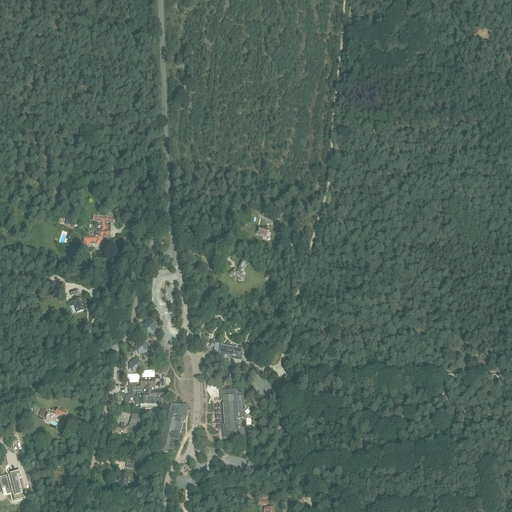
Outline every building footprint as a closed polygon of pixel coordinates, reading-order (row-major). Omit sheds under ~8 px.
[(105,231),(104,224),(102,224),(102,231),(96,232),(96,237),(84,238),(84,248),(88,248),(88,242),(97,242),(97,243),(101,243),(101,240),(102,240),(102,236),(109,236),(109,231),(105,231)] [(258,235),(266,237),(269,228),(266,227),(265,230),(260,228),(258,235)] [(241,271),(242,270),(243,270),(246,264),(242,262),(238,268),(239,268),(239,270),(236,268),(235,271),(233,270),(232,272),(231,274),(232,275),(234,276),(236,276),(237,275),(238,275),(238,277),(239,279),(241,280),(243,280),(244,278),(244,277),(246,274),(241,271)] [(83,305),(81,298),(79,299),(77,294),(78,294),(76,290),(70,292),(71,296),(74,295),(76,300),(70,302),(71,306),(74,306),(76,313),(88,310),(86,304),(83,305)] [(154,323),(142,323),(142,335),(154,335),(154,323)] [(144,344),(144,341),(138,341),(138,344),(135,344),(135,351),(138,351),(138,354),(144,354),(144,351),(147,351),(147,344),(144,344)] [(221,346),(221,344),(215,343),(213,353),(220,354),(220,352),(221,346)] [(139,363),(139,360),(132,360),(132,363),(129,363),(129,369),(132,369),(132,372),(139,372),(139,369),(142,369),(142,363),(139,363)] [(135,398),(135,406),(141,406),(163,406),(162,400),(163,400),(163,391),(155,391),(154,379),(140,379),(140,386),(137,386),(137,388),(129,388),(129,396),(126,396),(124,403),(129,404),(130,399),(133,399),(133,398),(135,398)] [(245,436),(244,429),(246,429),(245,411),(245,408),(244,408),(244,401),(237,402),(235,390),(220,391),(221,401),(224,400),(226,425),(222,425),(224,438),(245,436)] [(170,408),(168,415),(169,415),(167,422),(166,422),(164,431),(163,431),(161,439),(162,439),(160,451),(167,453),(168,449),(173,450),(174,446),(175,447),(176,444),(178,444),(181,435),(179,434),(181,433),(183,424),(182,424),(182,420),(185,420),(186,416),(187,416),(187,414),(187,412),(186,412),(187,406),(171,404),(170,408)] [(67,413),(58,409),(56,411),(52,409),(51,413),(58,416),(58,415),(65,418),(67,413)] [(141,427),(145,418),(133,414),(128,426),(121,423),(121,424),(116,422),(113,429),(113,428),(112,432),(117,434),(118,432),(125,435),(126,432),(131,434),(134,428),(138,430),(140,426),(141,427)] [(16,500),(21,498),(14,473),(9,475),(10,476),(2,478),(4,483),(2,483),(3,487),(5,486),(6,492),(13,491),(16,500)] [(128,476),(121,474),(119,486),(127,487),(127,483),(128,483),(129,479),(128,479),(128,476)] [(269,505),(268,496),(262,497),(262,501),(258,501),(258,505),(269,505)]
